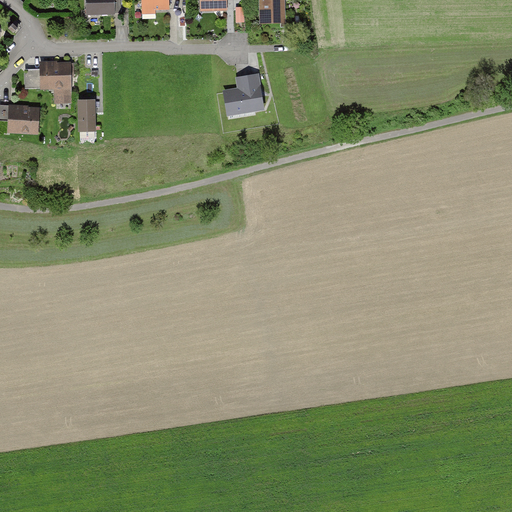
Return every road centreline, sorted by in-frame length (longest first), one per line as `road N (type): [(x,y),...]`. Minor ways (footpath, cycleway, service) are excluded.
road 1 (track): [(511,109),(138,198),(63,209),(0,204)]
road 2 (residential): [(29,47),(306,48)]
